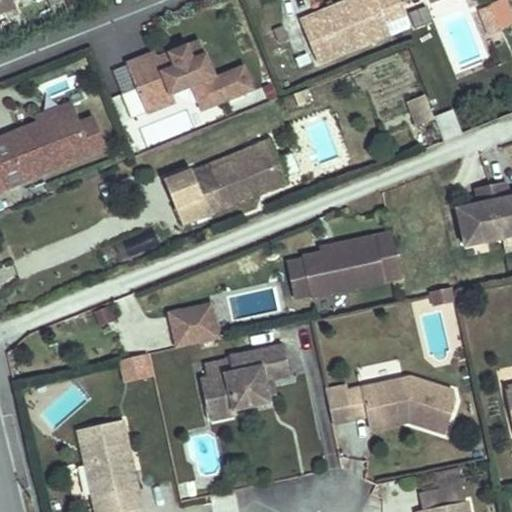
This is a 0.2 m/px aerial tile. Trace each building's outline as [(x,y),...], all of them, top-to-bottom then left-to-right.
[(0,0),(0,12),(3,11),(1,5),(13,0),(0,0)] [(3,11),(16,6),(13,0),(1,5),(3,11)] [(317,62),(408,26),(397,0),(379,0),(377,1),(376,0),(361,0),(323,15),(321,11),(300,20),(317,62)] [(502,31),(492,5),(479,10),(489,36),(502,31)] [(170,48),(172,53),(186,48),(183,42),(170,48)] [(207,83),(192,45),(186,48),(172,53),(158,59),(156,53),(127,64),(146,113),(176,102),(172,94),(193,86),(200,103),(219,96),(222,102),(252,90),(243,68),(207,83)] [(321,97),(317,86),(309,89),(313,100),(321,97)] [(435,119),(425,95),(409,102),(418,126),(435,119)] [(203,110),(222,102),(219,96),(200,103),(203,110)] [(36,113),(38,119),(70,105),(68,100),(36,113)] [(0,164),(9,187),(90,154),(70,105),(0,133),(0,164)] [(461,135),(452,112),(436,118),(444,141),(461,135)] [(148,148),(188,132),(181,113),(141,128),(148,148)] [(78,125),(90,154),(104,149),(92,120),(78,125)] [(288,183),(270,140),(253,146),(256,153),(231,162),(166,186),(182,226),(288,183)] [(253,146),(229,156),(231,162),(256,153),(253,146)] [(0,190),(9,187),(0,164),(0,190)] [(511,196),(510,197),(508,192),(506,182),(489,186),(501,239),(504,238),(511,236),(511,196)] [(501,239),(489,186),(471,189),(473,200),(474,204),(462,207),(452,209),(460,247),(501,239)] [(402,278),(392,233),(337,245),(338,250),(320,254),(303,257),(303,260),(311,296),(312,298),(402,278)] [(338,250),(337,245),(319,248),(320,254),(338,250)] [(311,296),(303,260),(288,263),(296,299),(311,296)] [(447,285),(445,275),(430,278),(433,288),(447,285)] [(454,301),(452,288),(431,292),(434,305),(454,301)] [(216,323),(212,304),(201,307),(205,325),(216,323)] [(219,338),(216,323),(205,325),(201,307),(169,314),(177,347),(219,338)] [(114,321),(109,308),(95,313),(101,326),(114,321)] [(266,382),(273,380),(290,376),(284,345),(229,357),(230,359),(204,365),(207,378),(200,379),(207,407),(232,401),(235,411),(271,403),(269,396),(266,382)] [(152,374),(148,355),(125,361),(128,373),(130,379),(152,374)] [(456,401),(454,391),(410,378),(346,392),(352,420),(367,417),(369,424),(404,416),(409,418),(408,422),(445,434),(456,401)] [(276,395),(273,380),(266,382),(269,396),(276,395)] [(346,392),(345,388),(329,391),(336,424),(352,420),(346,392)] [(235,411),(232,401),(207,407),(210,422),(236,416),(235,411)] [(370,430),(408,422),(409,418),(404,416),(369,424),(370,430)] [(138,489),(134,471),(128,473),(123,448),(129,447),(123,421),(78,431),(95,511),(132,511),(137,511),(132,490),(138,489)] [(134,471),(129,447),(123,448),(128,473),(134,471)] [(462,485),(458,468),(435,473),(439,491),(462,485)] [(465,502),(462,485),(439,491),(421,495),(424,510),(465,502)] [(142,510),(138,489),(132,490),(137,511),(142,510)] [(469,511),(467,502),(465,502),(424,510),(417,511),(469,511)]
